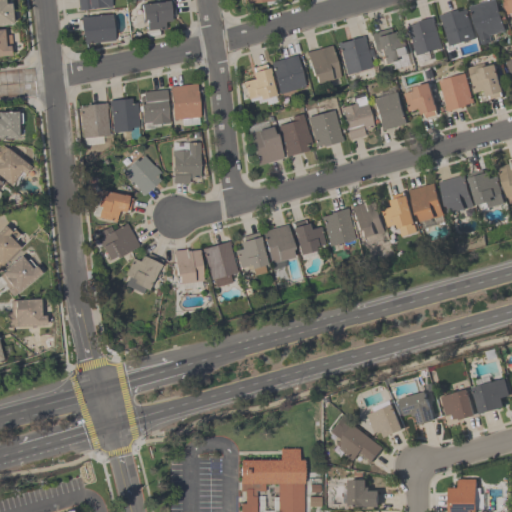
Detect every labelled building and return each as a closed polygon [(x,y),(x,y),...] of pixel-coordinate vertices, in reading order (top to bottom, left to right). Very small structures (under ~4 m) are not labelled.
[(0,0),(2,0),(3,4),(8,3),(11,24),(0,25),(0,0)] [(109,0),(110,7),(77,11),(75,0),(109,0)] [(146,30),(144,20),(141,20),(139,4),(172,0),(173,16),(169,16),(170,21),(163,22),(164,28),(146,30)] [(468,5),(484,0),(495,0),(500,14),(499,15),(503,30),(487,35),(489,41),(480,44),(468,5)] [(511,0),(511,18),(510,12),(505,14),(501,1),(506,0),(511,0)] [(439,14),(458,9),(458,10),(465,8),(473,38),(447,45),(439,14)] [(111,14),(113,40),(83,44),(82,35),(80,35),(78,17),(111,14)] [(415,54),(407,25),(415,22),(415,21),(432,16),(441,47),(427,51),(430,59),(418,62),(415,54)] [(398,60),(383,64),(379,49),(373,51),(369,33),(389,28),(390,32),(394,31),(396,38),(402,37),(404,46),(405,45),(407,54),(397,56),(398,60)] [(0,29),(1,29),(2,35),(9,34),(10,46),(8,46),(9,55),(0,56),(0,29)] [(370,67),(345,74),(338,50),(337,50),(335,43),(362,36),(364,41),(363,41),(370,67)] [(315,84),(313,77),(312,77),(305,52),(330,45),(339,77),(315,84)] [(269,62),(294,55),(303,86),(277,93),(269,62)] [(493,63),(502,91),(500,91),(501,95),(488,99),(487,95),(485,96),(483,89),(473,93),(471,87),(472,87),(468,75),(469,74),(467,67),(477,64),(478,67),(493,63)] [(252,79),(250,72),(252,72),(251,68),(264,64),(265,68),(267,68),(269,73),(268,73),(274,95),(258,99),(257,96),(247,99),(242,81),(252,79)] [(437,80),(464,73),(471,98),(472,97),(473,101),(465,104),(465,105),(446,111),(437,80)] [(418,107),(408,110),(403,93),(414,90),(413,86),(428,82),(434,104),(435,104),(437,109),(435,110),(436,114),(423,117),(422,114),(420,114),(418,107)] [(198,117),(197,117),(197,124),(181,126),(180,119),(172,120),(168,86),(195,84),(198,117)] [(141,123),(139,94),(142,94),(142,91),(165,90),(168,122),(150,124),(150,122),(141,123)] [(405,123),(379,130),(371,98),(397,91),(405,123)] [(364,135),(347,139),(338,107),(353,103),(351,96),(360,94),(361,97),(363,96),(371,127),(363,130),(364,135)] [(111,132),(109,105),(108,105),(107,100),(128,99),(128,103),(136,103),(137,113),(136,113),(137,127),(129,128),(130,131),(111,132)] [(107,136),(101,136),(102,143),(83,144),(82,137),(80,137),(78,108),(85,107),(85,104),(105,103),(105,108),(104,108),(105,113),(107,136)] [(340,141),(321,147),(320,145),(314,147),(313,143),(314,142),(306,117),(331,110),(340,141)] [(0,112),(16,112),(16,113),(20,113),(20,123),(16,123),(16,138),(0,138),(0,112)] [(285,156),(276,125),(291,121),(290,116),(301,113),(310,144),(304,145),(306,150),(285,156)] [(250,132),(271,127),(273,133),(274,133),(281,158),(258,165),(250,132)] [(198,178),(187,178),(187,183),(171,183),(171,157),(170,157),(170,150),(171,150),(171,142),(198,142),(198,178)] [(29,166),(22,174),(19,172),(8,185),(0,178),(0,148),(2,146),(29,166)] [(159,173),(155,176),(158,179),(142,194),(121,172),(134,159),(136,161),(142,155),(152,166),(152,165),(159,173)] [(511,202),(509,203),(507,197),(506,197),(498,172),(499,171),(498,166),(505,164),(505,163),(509,162),(508,161),(511,159),(511,202)] [(468,177),(487,171),(489,178),(495,176),(503,202),(486,207),(485,202),(476,205),(468,177)] [(438,181),(463,174),(472,205),(447,213),(438,181)] [(408,189),(433,182),(442,214),(419,221),(417,213),(415,214),(408,189)] [(130,198),(127,211),(123,210),(123,211),(117,210),(114,222),(96,218),(99,207),(96,206),(96,205),(91,204),(94,190),(99,191),(99,190),(127,196),(126,197),(130,198)] [(414,232),(400,236),(396,223),(386,226),(382,213),(383,213),(382,208),(391,206),(389,199),(391,199),(390,195),(403,191),(404,195),(406,195),(413,222),(412,223),(414,232)] [(349,206),(362,202),(363,205),(374,201),(383,231),(358,239),(349,206)] [(346,213),(353,239),(336,243),(327,246),(320,217),(328,214),(328,213),(345,208),(347,213),(346,213)] [(290,227),(292,227),(291,223),(303,220),(304,223),(306,223),(308,230),(318,227),(323,244),(313,247),(314,250),(298,255),(290,227)] [(107,260),(100,246),(96,248),(92,241),(100,236),(98,232),(109,226),(111,230),(124,223),(137,246),(115,258),(114,256),(107,260)] [(292,257),(269,264),(262,238),(263,238),(261,231),(285,225),(292,249),(290,250),(292,257)] [(265,265),(240,271),(239,268),(238,268),(233,250),(240,249),(238,242),(241,242),(239,236),(256,232),(257,237),(258,236),(260,242),(259,242),(265,265)] [(213,286),(212,279),(209,280),(202,255),(204,255),(202,248),(227,241),(235,273),(228,275),(230,282),(213,286)] [(172,250),(185,249),(185,251),(197,250),(198,256),(199,256),(201,281),(200,282),(200,287),(181,289),(180,283),(177,284),(176,276),(174,276),(172,250)] [(126,279),(127,277),(123,274),(131,258),(137,261),(141,255),(143,256),(145,252),(160,260),(158,264),(159,265),(146,290),(143,289),(141,293),(123,284),(126,279)] [(3,312),(9,312),(9,300),(38,299),(39,316),(47,315),(48,325),(13,327),(13,326),(4,327),(3,312)] [(500,397),(503,406),(479,413),(471,386),(503,377),(508,394),(500,397)] [(445,415),(440,396),(466,389),(474,415),(458,419),(458,417),(453,419),(451,413),(445,415)] [(399,398),(424,391),(432,420),(418,424),(415,415),(411,415),(411,413),(403,415),(399,398)] [(380,430),(374,432),(366,414),(391,404),(402,428),(383,436),(380,430)] [(369,463),(365,460),(367,458),(358,452),(353,459),(333,444),(337,439),(328,432),(340,415),(381,447),(369,463)] [(238,460),(278,460),(278,448),(297,449),(297,460),(301,460),(301,511),(238,511),(238,503),(243,503),(243,491),(238,491),(238,460)] [(448,511),(448,486),(457,486),(457,478),(476,478),(476,511),(448,511)] [(347,506),(347,479),(365,479),(365,486),(368,486),(368,490),(377,490),(377,506),(347,506)]
